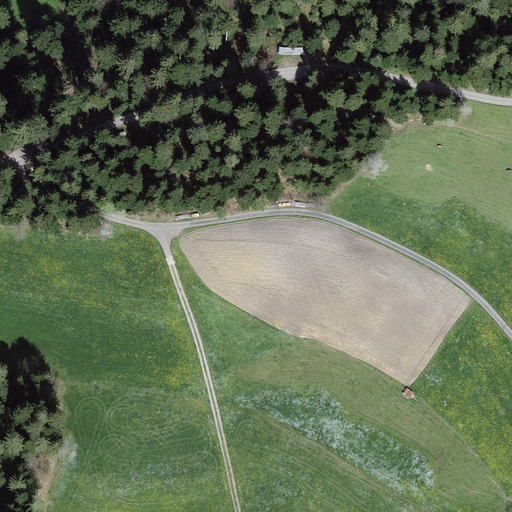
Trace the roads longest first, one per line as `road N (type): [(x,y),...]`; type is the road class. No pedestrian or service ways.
road 1 (track): [(0,171),(106,121),(286,72),(382,72),(511,99)]
road 2 (track): [(511,333),(454,278),(321,213),(286,211),(163,233)]
road 3 (track): [(241,511),(163,233)]
